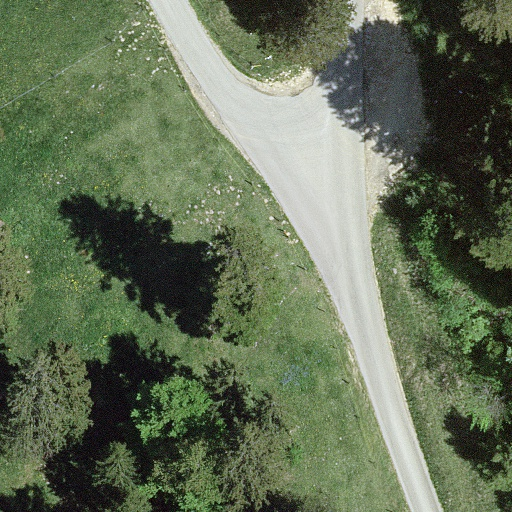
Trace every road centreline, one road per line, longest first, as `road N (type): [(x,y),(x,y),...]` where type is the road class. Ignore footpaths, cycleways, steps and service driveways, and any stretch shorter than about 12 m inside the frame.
road 1 (unclassified): [(164,0),(213,87),(352,287)]
road 2 (unclassified): [(353,0),(352,287)]
road 3 (unclassified): [(352,287),(427,511)]
